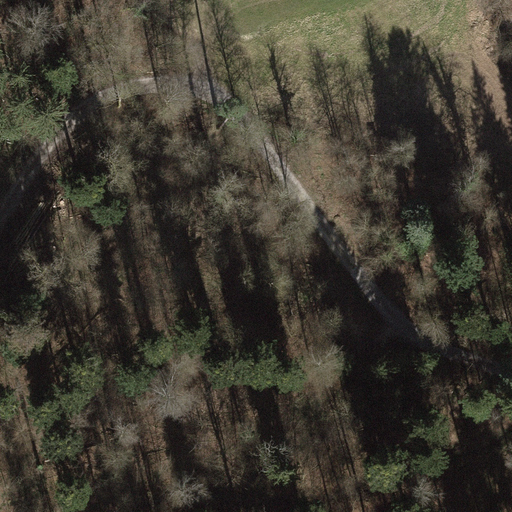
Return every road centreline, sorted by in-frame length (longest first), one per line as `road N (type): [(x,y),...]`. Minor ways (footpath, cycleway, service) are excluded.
road 1 (track): [(0,220),(70,118),(134,91),(224,98),(280,159),(353,271),(415,346),(511,371)]
road 2 (track): [(224,98),(177,44),(157,0)]
